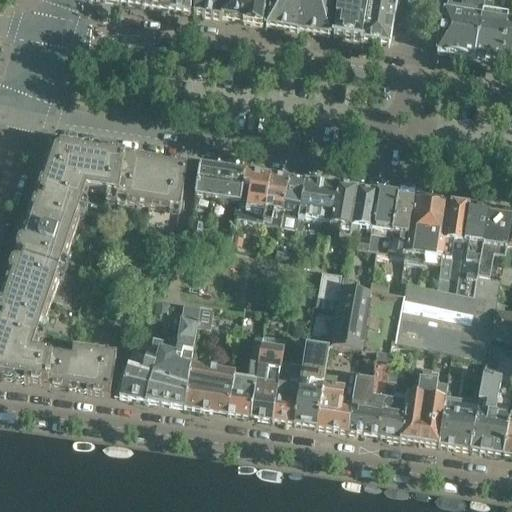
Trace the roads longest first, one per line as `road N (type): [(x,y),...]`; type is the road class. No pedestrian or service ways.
road 1 (residential): [(511,486),(0,407)]
road 2 (residential): [(26,116),(511,192)]
road 3 (residential): [(407,80),(44,29)]
